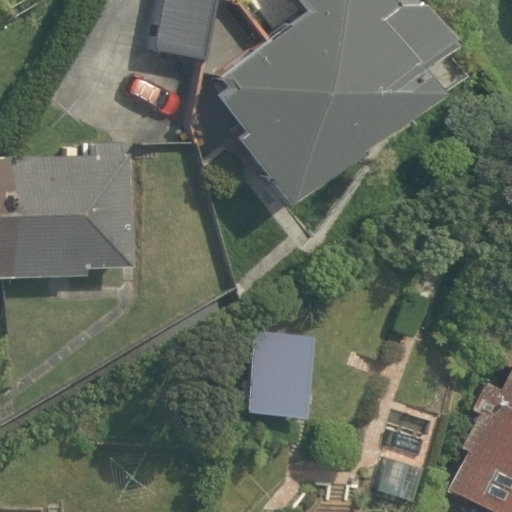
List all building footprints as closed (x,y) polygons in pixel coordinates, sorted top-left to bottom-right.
[(215,0),(159,0),(149,51),(203,62),(215,0)] [(414,2),(412,0),(297,0),(311,18),(212,92),(300,210),(450,98),(391,19),(414,2)] [(134,157),(0,155),(0,280),(132,282),(134,157)] [(322,339),(257,332),(248,417),(313,424),(322,339)] [(471,454),(453,492),(495,511),(511,511),(511,367),(490,414),(478,409),(459,449),(471,454)]
